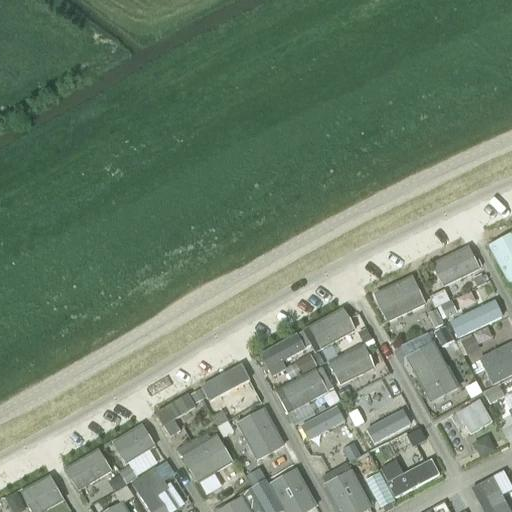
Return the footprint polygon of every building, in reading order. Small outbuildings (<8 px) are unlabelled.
[(511,235),(488,249),(511,292),(511,235)] [(479,268),(469,247),(434,264),(444,285),(479,268)] [(425,304),(413,276),(374,293),(387,321),(425,304)] [(482,278),(473,283),(476,289),(485,285),(482,278)] [(451,302),(440,307),(446,319),(457,314),(451,302)] [(458,340),(502,319),(495,304),(450,325),(458,340)] [(341,309),(301,332),(312,353),(353,330),(341,309)] [(436,313),(428,316),(435,331),(442,327),(436,313)] [(445,329),(434,335),(442,349),(452,344),(445,329)] [(297,334),(260,354),(268,369),(305,348),(297,334)] [(473,340),(461,346),(466,357),(479,351),(473,340)] [(511,341),(479,357),(492,384),(511,374),(511,341)] [(459,391),(434,346),(406,361),(430,407),(459,391)] [(374,372),(363,348),(328,365),(339,388),(374,372)] [(309,356),(299,362),(305,374),(316,368),(309,356)] [(250,383),(241,367),(201,389),(209,405),(250,383)] [(274,392),(286,414),(326,391),(315,370),(274,392)] [(200,392),(188,400),(189,400),(193,407),(205,400),(200,392)] [(187,398),(155,417),(162,429),(195,410),(193,407),(189,400),(188,400),(187,398)] [(470,433),(493,419),(480,399),(458,412),(470,433)] [(263,410),(238,424),(257,460),(283,446),(263,410)] [(345,424),(337,410),(301,429),(309,443),(345,424)] [(357,411),(348,416),(355,428),(364,424),(357,411)] [(374,445),(410,426),(403,412),(381,423),(378,417),(363,425),(374,445)] [(222,413),(211,418),(216,428),(227,422),(222,413)] [(228,423),(217,429),(223,440),(234,434),(228,423)] [(142,426),(114,443),(127,464),(155,446),(142,426)] [(419,431),(406,438),(412,449),(425,442),(419,431)] [(184,458),(198,482),(233,462),(218,437),(184,458)] [(197,440),(176,453),(181,460),(184,458),(201,447),(198,442),(197,440)] [(353,445),(343,451),(349,462),(359,457),(353,445)] [(79,494),(110,474),(97,452),(65,471),(79,494)] [(441,472),(433,458),(403,474),(396,461),(381,469),(395,497),(441,472)] [(164,462),(154,468),(161,480),(163,484),(173,477),(164,462)] [(259,467),(245,475),(251,486),(265,478),(259,467)] [(130,468),(120,473),(127,485),(131,482),(137,479),(130,468)] [(137,479),(131,482),(149,511),(164,511),(149,487),(161,480),(154,468),(137,479)] [(301,511),(316,504),(297,468),(269,483),(285,511),(301,511)] [(325,485),(339,511),(361,511),(371,507),(351,470),(325,485)] [(379,475),(369,480),(383,506),(393,501),(379,475)] [(472,486),(485,511),(511,511),(493,476),(472,486)] [(29,511),(46,511),(62,504),(48,477),(21,493),(29,511)] [(120,478),(108,485),(115,495),(127,488),(120,478)] [(449,511),(463,511),(467,510),(460,495),(445,502),(449,511)] [(251,511),(243,499),(221,511),(251,511)]
